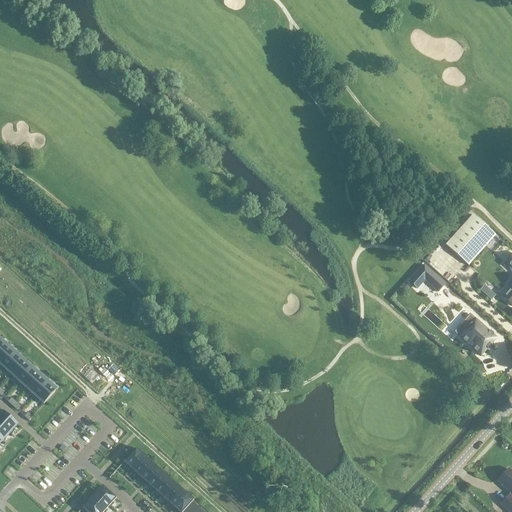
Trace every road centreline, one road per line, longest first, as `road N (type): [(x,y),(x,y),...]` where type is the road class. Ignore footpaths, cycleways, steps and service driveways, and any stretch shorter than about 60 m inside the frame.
road 1 (residential): [(0,498),(19,478),(43,501),(81,460),(134,511)]
road 2 (track): [(223,511),(97,398)]
road 3 (tertiary): [(414,511),(511,403)]
road 4 (track): [(97,398),(0,309)]
